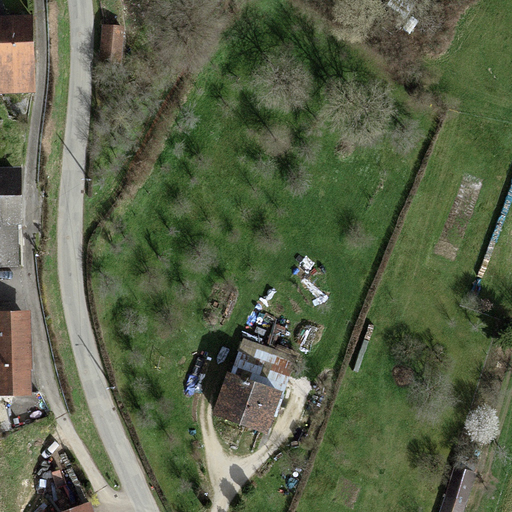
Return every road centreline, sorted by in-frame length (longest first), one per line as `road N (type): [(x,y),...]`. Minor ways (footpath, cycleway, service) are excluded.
road 1 (residential): [(76,0),(70,284),(89,374),(149,511)]
road 2 (unknown): [(213,511),(285,423),(295,395)]
